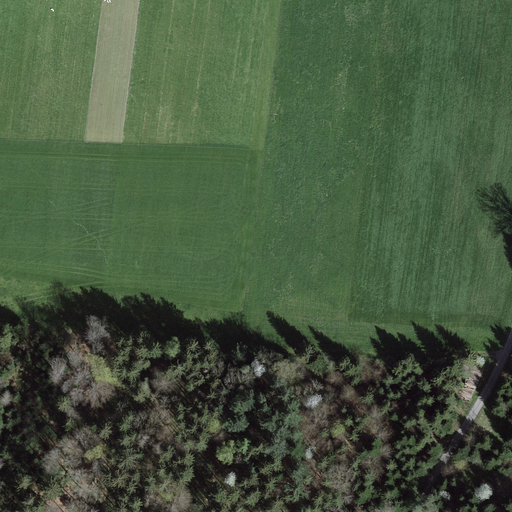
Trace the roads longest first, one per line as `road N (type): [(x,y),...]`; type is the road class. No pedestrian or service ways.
road 1 (track): [(0,318),(251,346),(500,357)]
road 2 (unclassified): [(511,327),(478,405),(412,511)]
